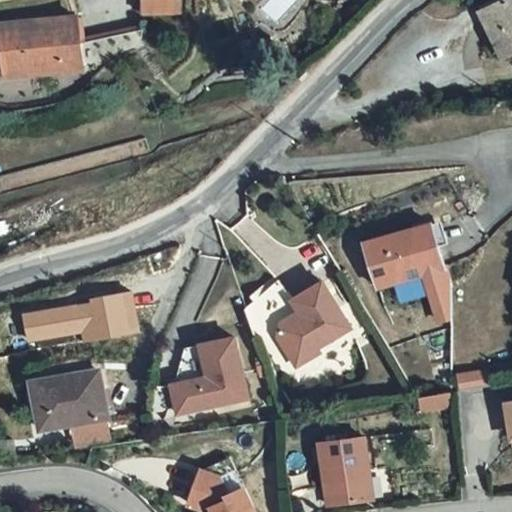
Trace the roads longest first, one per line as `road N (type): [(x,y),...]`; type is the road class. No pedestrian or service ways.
road 1 (unclassified): [(0,278),(130,240),(216,194),(409,0)]
road 2 (residential): [(0,490),(68,481),(115,496),(129,511)]
